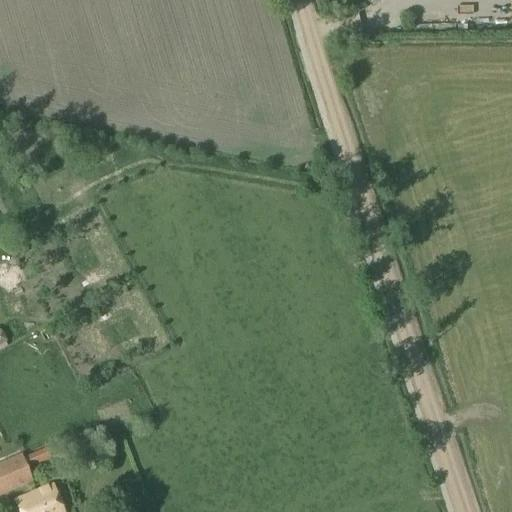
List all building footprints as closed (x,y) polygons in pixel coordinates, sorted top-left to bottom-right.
[(35,119),(18,130),(38,159),(55,148),(35,119)] [(73,235),(40,251),(50,270),(82,254),(73,235)] [(90,345),(124,330),(115,310),(81,326),(90,345)] [(0,332),(0,351),(8,347),(0,332)] [(46,449),(22,458),(27,470),(51,461),(46,449)] [(21,455),(0,464),(0,496),(32,483),(27,470),(22,458),(21,455)] [(63,511),(54,487),(16,501),(20,511),(63,511)]
